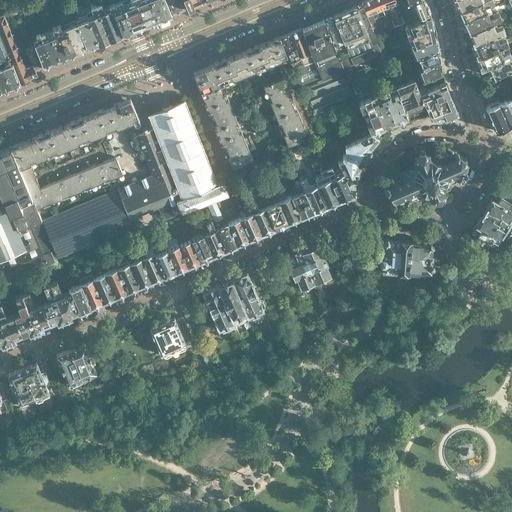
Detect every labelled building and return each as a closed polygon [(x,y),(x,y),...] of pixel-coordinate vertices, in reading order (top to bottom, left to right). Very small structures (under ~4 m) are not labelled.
[(146,23),(136,0),(130,0),(124,3),(134,28),(146,23)] [(158,19),(150,0),(136,0),(146,23),(158,19)] [(172,13),(166,0),(150,0),(158,19),(172,13)] [(185,8),(181,0),(166,0),(172,13),(185,8)] [(386,31),(377,11),(372,0),(366,0),(361,2),(370,21),(373,29),(374,31),(376,35),(386,31)] [(392,20),(383,0),(372,0),(377,11),(386,31),(395,27),(392,20)] [(405,23),(397,3),(395,0),(383,0),(392,20),(395,27),(405,23)] [(430,13),(425,1),(424,0),(415,0),(411,2),(412,3),(409,4),(406,0),(395,0),(397,3),(405,23),(407,23),(430,13)] [(479,0),(454,0),(458,9),(459,8),(479,0)] [(489,10),(487,3),(493,1),(492,0),(479,0),(459,8),(464,21),(489,10)] [(121,34),(110,7),(104,10),(100,2),(95,4),(110,38),(121,34)] [(134,28),(124,3),(116,6),(114,2),(109,4),(110,7),(121,34),(134,29),(134,28)] [(373,29),(370,21),(361,2),(356,5),(368,34),(372,44),(377,42),(378,41),(376,35),(374,31),(373,29)] [(110,38),(95,4),(85,8),(99,43),(110,38)] [(372,44),(368,34),(356,5),(345,10),(345,9),(344,10),(344,9),(344,10),(343,10),(343,11),(338,13),(337,13),(333,14),(333,15),(343,39),(348,52),(339,55),(344,66),(363,59),(366,65),(371,63),(370,60),(374,58),(373,54),(380,51),(377,42),(372,44)] [(99,43),(85,8),(73,12),(75,16),(87,47),(99,43)] [(491,22),(500,18),(498,13),(492,16),(489,10),(464,21),(469,32),(491,22)] [(410,35),(434,25),(430,13),(407,23),(409,31),(406,32),(408,37),(410,36),(410,35)] [(24,67),(3,14),(0,15),(0,31),(9,55),(21,83),(30,80),(29,78),(31,77),(37,74),(36,71),(39,70),(38,67),(43,65),(33,40),(32,37),(27,39),(28,42),(30,47),(27,48),(33,63),(27,66),(24,67)] [(343,39),(333,15),(324,18),(334,43),(343,39)] [(87,47),(75,16),(64,20),(66,26),(76,52),(87,47)] [(344,66),(339,55),(334,43),(324,18),(302,28),(315,60),(301,65),(293,68),(312,117),(358,99),(344,66)] [(470,45),(472,44),(509,28),(508,25),(502,27),(501,26),(494,29),(491,22),(469,32),(472,39),(468,41),(470,45)] [(76,52),(66,26),(62,28),(60,24),(56,26),(68,55),(76,52)] [(436,36),(435,31),(434,25),(410,35),(410,36),(413,42),(410,43),(412,47),(436,36)] [(68,55),(56,26),(52,27),(54,32),(50,33),(60,58),(68,55)] [(315,60),(302,28),(301,27),(300,27),(300,28),(288,33),(288,32),(287,33),(301,65),(315,60)] [(476,56),(511,40),(511,38),(511,37),(506,40),(505,38),(498,41),(496,36),(510,30),(509,28),(472,44),(475,51),(472,53),(474,57),(476,57),(476,56)] [(9,55),(0,31),(0,59),(9,55)] [(60,58),(50,33),(45,35),(44,31),(40,33),(51,62),(60,58)] [(51,62),(40,33),(36,34),(37,38),(33,40),(43,65),(51,62)] [(301,65),(287,33),(280,36),(288,56),(290,60),(293,68),(301,65)] [(288,56),(280,36),(279,36),(269,40),(245,50),(253,71),(287,57),(288,56)] [(438,48),(436,36),(412,47),(416,57),(438,48)] [(488,65),(511,54),(511,49),(509,51),(507,49),(502,52),(500,48),(511,42),(511,40),(476,56),(476,57),(479,64),(478,64),(480,69),(488,65)] [(440,60),(438,48),(416,57),(418,61),(420,60),(423,67),(440,60)] [(253,71),(245,50),(219,61),(227,81),(253,71)] [(511,61),(511,60),(511,59),(511,54),(488,65),(493,77),(501,73),(511,68),(511,61)] [(21,83),(9,55),(0,59),(2,64),(0,64),(0,86),(2,91),(21,83)] [(442,72),(440,60),(423,67),(420,68),(423,74),(420,76),(422,80),(442,72)] [(218,85),(227,81),(219,61),(193,71),(205,102),(222,95),(218,85)] [(388,67),(385,61),(372,66),(375,73),(388,67)] [(504,78),(511,74),(511,68),(501,73),(504,78)] [(293,99),(284,77),(263,85),(275,115),(294,107),(291,100),(293,99)] [(424,103),(421,94),(414,78),(395,86),(400,97),(406,95),(406,96),(401,99),(406,111),(424,103)] [(511,123),(511,95),(505,80),(492,86),(499,101),(509,124),(511,123)] [(457,113),(450,96),(446,85),(445,81),(439,84),(438,82),(431,85),(442,113),(444,118),(457,113)] [(442,113),(431,85),(426,87),(427,91),(421,94),(424,103),(430,118),(442,113)] [(406,111),(401,99),(400,97),(395,86),(389,89),(388,87),(382,90),(384,94),(395,120),(408,115),(406,111)] [(395,120),(384,94),(377,97),(375,93),(370,95),(372,100),(383,126),(395,120)] [(241,114),(236,102),(230,104),(228,99),(226,99),(224,94),(222,95),(205,102),(210,114),(212,113),(216,123),(214,124),(215,125),(235,116),(241,114)] [(139,120),(132,103),(130,97),(113,104),(121,125),(133,120),(134,122),(134,123),(135,123),(136,124),(137,124),(138,124),(138,123),(139,123),(139,122),(139,121),(139,120)] [(383,126),(372,100),(365,102),(364,98),(357,100),(370,131),(383,126)] [(217,183),(184,99),(148,114),(154,127),(136,134),(152,174),(117,188),(130,219),(159,207),(163,219),(205,202),(211,218),(225,249),(237,244),(227,222),(217,197),(228,193),(223,181),(217,183)] [(509,124),(499,101),(485,107),(496,130),(509,124)] [(121,125),(113,104),(110,105),(74,120),(82,141),(107,131),(118,126),(121,125)] [(306,132),(297,108),(295,109),(294,107),(275,115),(278,122),(273,125),(278,137),(283,134),(287,145),(304,138),(302,134),(306,132)] [(254,146),(251,140),(249,134),(243,136),(235,116),(215,125),(223,146),(225,145),(229,155),(227,156),(232,168),(251,160),(249,155),(251,154),(248,148),(254,146)] [(82,141),(74,120),(44,132),(53,153),(82,141)] [(30,162),(47,155),(53,153),(44,132),(11,146),(27,186),(38,181),(35,176),(36,174),(35,172),(33,171),(33,170),(33,169),(32,167),(31,166),(30,162)] [(367,153),(374,144),(379,139),(372,132),(346,145),(347,153),(363,160),(365,156),(367,153)] [(90,157),(115,151),(112,141),(95,145),(97,152),(77,157),(78,164),(84,162),(83,158),(86,157),(87,162),(91,161),(90,157)] [(59,263),(41,219),(37,209),(27,186),(11,146),(0,150),(0,285),(22,276),(23,278),(59,263)] [(463,182),(466,175),(467,175),(467,174),(466,174),(465,174),(466,173),(466,172),(466,171),(466,170),(464,168),(465,168),(466,169),(467,168),(466,167),(467,163),(468,163),(468,162),(466,162),(465,158),(466,157),(465,156),(464,157),(461,156),(461,154),(460,154),(460,155),(459,155),(459,153),(458,153),(458,152),(457,151),(456,151),(455,151),(456,150),(455,149),(455,150),(448,147),(447,146),(446,147),(447,148),(444,154),(439,156),(435,154),(435,153),(434,153),(430,153),(429,152),(428,153),(424,151),(425,149),(423,149),(423,151),(419,151),(418,150),(417,150),(418,152),(415,154),(414,154),(413,154),(414,155),(413,159),(412,160),(412,161),(414,161),(415,164),(410,165),(409,164),(408,170),(403,172),(396,170),(396,169),(395,170),(395,171),(392,176),(386,179),(385,178),(385,179),(386,180),(386,181),(385,181),(385,184),(383,185),(391,204),(393,202),(395,205),(396,204),(397,205),(397,206),(398,206),(398,205),(404,203),(410,204),(410,205),(411,205),(411,204),(414,198),(419,196),(423,198),(423,199),(425,199),(425,198),(428,194),(430,198),(429,199),(429,200),(431,199),(434,201),(434,202),(435,203),(435,201),(439,201),(440,202),(441,202),(440,200),(443,198),(445,198),(445,197),(444,197),(445,193),(447,192),(446,191),(449,188),(450,188),(449,187),(451,182),(456,180),(462,182),(463,183),(464,183),(463,182)] [(358,172),(363,160),(347,153),(344,154),(341,148),(334,151),(343,172),(352,194),(354,193),(355,180),(356,180),(358,172)] [(122,174),(115,156),(101,162),(108,180),(122,174)] [(108,180),(101,162),(91,166),(98,184),(108,180)] [(98,184),(91,166),(81,170),(88,188),(98,184)] [(352,194),(343,172),(336,175),(332,166),(326,169),(339,199),(352,194)] [(339,199),(326,169),(321,171),(322,175),(315,178),(317,183),(326,205),(339,199)] [(88,188),(81,170),(70,174),(78,192),(88,188)] [(78,192),(70,174),(60,179),(67,196),(78,192)] [(326,205),(317,183),(310,186),(306,177),(300,180),(314,210),(326,205)] [(67,196),(60,179),(50,183),(57,200),(67,196)] [(314,210),(300,180),(295,182),(299,191),(291,194),(301,216),(314,210)] [(47,204),(40,187),(38,181),(27,186),(37,209),(47,204)] [(57,200),(50,183),(40,187),(47,204),(57,200)] [(131,223),(117,190),(42,219),(57,256),(132,227),(131,223)] [(301,216),(291,194),(290,192),(289,192),(288,192),(285,193),(285,194),(283,195),(281,190),(275,192),(288,221),(301,216)] [(511,196),(504,191),(502,195),(500,194),(497,200),(491,197),(483,211),(511,226),(511,196)] [(288,221),(275,192),(269,195),(272,202),(265,205),(275,227),(288,221)] [(275,227),(265,205),(259,208),(256,200),(250,203),(263,232),(275,227)] [(263,232),(250,203),(243,206),(247,213),(240,216),(249,238),(263,232)] [(501,246),(511,228),(511,226),(483,211),(473,227),(472,230),(470,233),(469,234),(474,238),(474,239),(476,240),(477,242),(483,245),(484,245),(487,246),(488,245),(488,246),(493,249),(495,248),(499,247),(501,246)] [(249,238),(240,216),(227,222),(237,244),(249,238)] [(225,249),(211,218),(206,220),(210,229),(203,232),(212,254),(225,249)] [(140,227),(137,220),(131,223),(132,227),(132,226),(133,229),(140,227)] [(212,254),(203,232),(199,224),(187,229),(191,238),(200,260),(212,254)] [(396,270),(399,240),(389,239),(387,237),(382,241),(384,243),(383,256),(382,256),(381,257),(380,257),(380,258),(379,258),(379,259),(379,260),(379,261),(380,262),(380,263),(381,263),(382,263),(382,268),(396,270)] [(189,265),(179,243),(177,238),(165,243),(176,270),(177,270),(180,268),(180,269),(184,267),(187,265),(189,265)] [(199,260),(200,260),(191,238),(179,243),(189,265),(192,263),(196,262),(196,261),(199,260)] [(327,261),(334,258),(336,255),(333,249),(330,248),(327,249),(323,239),(317,242),(317,244),(309,247),(308,245),(303,248),(316,278),(317,282),(331,276),(329,272),(330,272),(326,262),(327,262),(327,261)] [(409,270),(411,242),(411,241),(399,240),(396,270),(409,271),(409,270)] [(431,261),(432,254),(431,254),(432,248),(434,246),(430,241),(428,243),(411,242),(409,270),(409,271),(408,273),(419,274),(419,271),(431,272),(431,267),(432,267),(433,267),(433,266),(434,266),(434,265),(434,264),(434,263),(434,262),(433,261),(432,261),(431,261)] [(176,270),(165,243),(152,248),(153,249),(164,275),(165,275),(175,270),(175,271),(176,270)] [(316,278),(303,248),(295,251),(296,253),(288,257),(291,264),(290,265),(294,276),(296,275),(300,285),(316,278)] [(164,275),(153,249),(151,250),(150,249),(146,251),(146,253),(141,255),(142,257),(152,281),(153,280),(156,279),(160,277),(163,276),(164,275)] [(152,281),(142,257),(141,255),(140,253),(128,258),(129,259),(130,262),(139,286),(140,286),(144,284),(148,282),(147,282),(151,281),(152,281)] [(139,286),(130,262),(129,259),(128,259),(125,258),(118,261),(117,264),(116,264),(118,267),(128,291),(132,289),(135,288),(138,286),(139,286)] [(269,280),(263,265),(255,268),(262,283),(269,280)] [(128,291),(118,267),(105,273),(116,296),(120,295),(123,293),(126,292),(127,292),(127,291),(128,291)] [(259,298),(253,286),(251,281),(247,272),(231,279),(232,279),(248,316),(248,317),(264,310),(263,308),(264,304),(263,300),(259,298)] [(116,296),(105,273),(94,277),(104,301),(107,300),(111,298),(116,296)] [(104,301),(94,277),(81,282),(91,307),(92,307),(95,305),(99,304),(102,302),(103,302),(104,301)] [(248,316),(232,279),(218,285),(234,322),(248,316)] [(78,310),(70,291),(61,294),(60,293),(62,292),(57,280),(50,283),(65,318),(71,315),(70,313),(78,310)] [(91,307),(81,282),(69,288),(70,291),(78,310),(79,312),(80,312),(83,310),(83,311),(84,310),(87,309),(90,307),(90,308),(91,307)] [(65,318),(50,283),(44,285),(48,294),(40,298),(42,302),(50,321),(57,318),(58,321),(65,318)] [(234,322),(218,285),(203,291),(215,320),(214,322),(216,327),(219,329),(221,328),(223,332),(236,326),(234,322)] [(50,321),(42,302),(33,306),(32,304),(34,303),(29,291),(22,294),(37,329),(43,327),(42,324),(50,321)] [(37,329),(22,294),(16,297),(21,309),(22,308),(23,310),(14,314),(22,332),(29,329),(30,332),(37,329)] [(192,298),(187,300),(192,311),(198,308),(194,297),(192,298)] [(187,300),(172,306),(176,317),(184,314),(185,317),(186,317),(190,326),(197,323),(192,311),(187,300)] [(22,332),(14,314),(5,318),(4,316),(6,315),(1,303),(0,303),(0,319),(9,341),(15,338),(14,335),(22,332)] [(185,343),(186,342),(174,317),(165,321),(163,318),(158,320),(160,323),(151,327),(150,327),(161,353),(162,353),(163,354),(166,356),(170,354),(172,351),(171,349),(176,347),(177,348),(180,350),(184,348),(185,345),(185,343)] [(9,341),(0,319),(0,341),(1,341),(2,343),(9,341)] [(96,371),(92,361),(95,359),(90,348),(87,349),(84,343),(71,348),(84,379),(96,374),(95,371),(96,371)] [(84,379),(71,348),(56,354),(57,355),(68,382),(69,381),(71,385),(84,379)] [(50,393),(45,380),(47,380),(47,377),(45,370),(40,371),(38,366),(39,366),(38,365),(37,363),(37,362),(31,365),(31,364),(14,371),(15,371),(9,374),(8,374),(9,375),(9,374),(20,401),(35,396),(36,399),(39,400),(42,399),(43,396),(50,393)]
